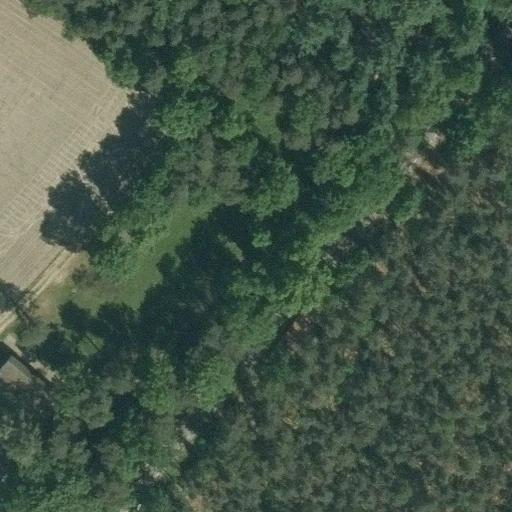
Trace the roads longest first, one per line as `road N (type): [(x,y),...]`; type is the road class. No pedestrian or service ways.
road 1 (tertiary): [(117,511),(511,32)]
road 2 (track): [(0,326),(164,149),(174,121),(172,98),(144,63),(43,0)]
